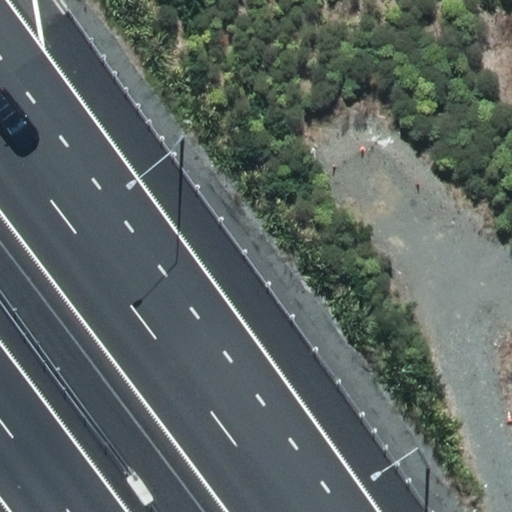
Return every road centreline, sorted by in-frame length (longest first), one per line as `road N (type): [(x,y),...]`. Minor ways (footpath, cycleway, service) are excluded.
road 1 (motorway): [(0,139),(278,511)]
road 2 (track): [(505,511),(462,374),(464,337),(486,305),(511,303)]
